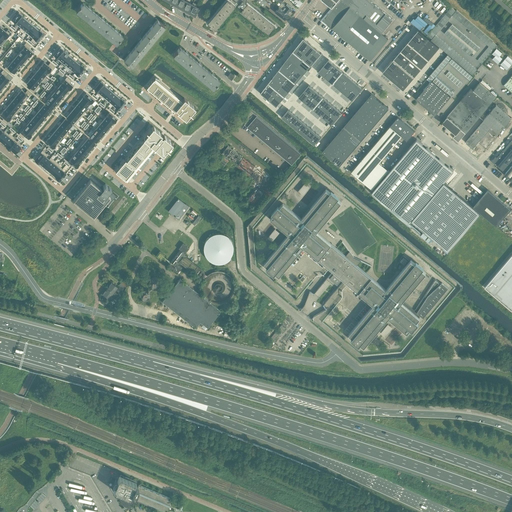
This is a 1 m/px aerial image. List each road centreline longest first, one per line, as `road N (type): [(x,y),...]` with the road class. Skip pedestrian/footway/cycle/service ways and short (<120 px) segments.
road 1 (motorway): [(58,357),(511,500)]
road 2 (motorway): [(58,357),(438,511)]
road 3 (motorway): [(511,479),(151,364)]
road 4 (motorway): [(511,428),(456,415),(350,409),(151,364)]
road 5 (unclassified): [(511,194),(299,16)]
road 6 (unclassified): [(80,308),(271,355),(323,362),(338,351)]
road 7 (unclassified): [(338,351),(244,271),(237,219),(171,166)]
road 8 (unclassified): [(338,351),(359,369),(511,363)]
road 9 (residential): [(138,101),(62,191),(22,158)]
road 10 (motorway): [(151,364),(0,324)]
